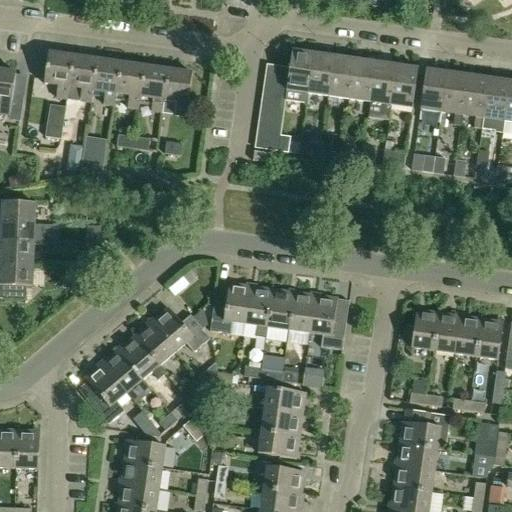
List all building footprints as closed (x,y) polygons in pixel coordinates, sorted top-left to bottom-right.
[(287,98),(286,102),(307,105),(308,95),(307,95),(312,55),(292,52),(290,70),(291,70),(289,83),(289,84),(287,93),(287,98)] [(66,101),(67,89),(72,59),(48,55),(44,86),(57,88),(55,100),(66,101)] [(312,55),(307,95),(308,95),(328,98),(333,58),(312,55)] [(333,58),(328,98),(348,101),(354,61),(333,58)] [(90,104),(92,92),(96,62),(72,59),(67,89),(81,91),(80,103),(90,104)] [(354,61),(348,101),(370,104),(375,64),(354,61)] [(96,62),(92,92),(104,94),(102,106),(113,108),(115,96),(119,65),(96,62)] [(375,64),(370,104),(382,106),(383,106),(383,110),(391,111),(392,107),(391,107),(396,67),(375,64)] [(136,111),(138,99),(142,69),(119,65),(115,96),(128,98),(126,110),(136,111)] [(267,67),(265,79),(289,83),(291,70),(290,70),(269,67),(267,67)] [(418,70),(396,67),(391,107),(412,110),(418,70)] [(161,115),(162,102),(167,72),(142,69),(138,99),(151,101),(150,113),(161,115)] [(442,114),(448,74),(424,71),(419,111),(418,124),(439,127),(441,114),(442,114)] [(0,72),(0,116),(8,117),(8,121),(19,123),(23,97),(11,96),(14,75),(0,72)] [(191,76),(167,72),(162,102),(176,104),(174,117),(185,118),(191,76)] [(448,74),(442,114),(455,116),(453,127),(461,128),(463,117),(462,117),(468,77),(448,74)] [(462,117),(463,117),(476,119),(474,129),(481,130),(488,80),(468,77),(462,117)] [(265,79),(264,90),(287,93),(289,84),(289,83),(265,79)] [(494,134),(502,135),(509,83),(488,80),(481,130),(495,132),(494,134)] [(511,83),(509,83),(502,135),(503,135),(503,136),(511,136),(511,83)] [(264,90),(262,102),(286,105),(286,102),(287,98),(287,93),(264,90)] [(262,102),(260,112),(284,116),(286,105),(262,102)] [(260,112),(259,124),(282,128),(284,116),(260,112)] [(259,124),(257,136),(281,139),(281,137),(282,128),(259,124)] [(61,141),(63,128),(45,127),(44,139),(61,141)] [(257,136),(255,150),(279,153),(281,141),(281,139),(257,136)] [(131,151),(133,139),(117,137),(116,149),(131,151)] [(281,141),(279,153),(288,154),(290,139),(281,137),(281,139),(281,141)] [(149,141),(133,139),(131,151),(148,153),(149,141)] [(298,157),(310,159),(312,142),(300,140),(298,157)] [(164,155),(180,158),(182,145),(165,144),(164,155)] [(317,160),(329,162),(332,145),(320,144),(317,160)] [(339,163),(349,165),(352,148),(342,146),(339,163)] [(361,166),(371,168),(374,151),(362,149),(361,166)] [(381,169),(392,171),(395,154),(384,152),(381,169)] [(255,153),(253,163),(277,166),(279,156),(255,153)] [(82,169),(96,171),(98,157),(83,155),(82,169)] [(409,173),(421,175),(423,158),(412,156),(409,173)] [(431,176),(442,178),(445,160),(434,159),(431,176)] [(452,180),(464,181),(467,163),(454,162),(452,180)] [(474,183),(484,184),(486,167),(476,165),(474,183)] [(494,185),(505,187),(511,188),(511,169),(507,169),(496,168),(494,185)] [(0,225),(34,226),(35,206),(1,205),(1,217),(0,217),(0,225)] [(0,234),(0,246),(34,247),(34,226),(0,225),(0,234)] [(102,230),(91,230),(91,228),(75,227),(74,238),(90,239),(90,242),(102,243),(102,230)] [(0,266),(33,268),(34,247),(0,246),(0,248),(0,266)] [(32,288),(33,268),(0,266),(0,299),(26,301),(26,288),(32,288)] [(82,272),(68,272),(68,287),(82,287),(82,272)] [(232,324),(245,326),(251,288),(228,285),(225,305),(214,303),(210,333),(231,336),(232,324)] [(251,288),(245,326),(257,328),(255,338),(256,338),(265,340),(267,329),(273,291),(251,288)] [(267,329),(289,333),(294,295),(273,291),(267,329)] [(289,333),(311,336),(316,298),(294,295),(289,333)] [(337,301),(316,298),(311,336),(323,338),(321,350),(342,353),(346,323),(334,321),(337,301)] [(151,325),(175,354),(185,345),(193,354),(209,339),(190,317),(180,325),(168,310),(151,325)] [(433,354),(438,315),(416,312),(411,351),(433,354)] [(454,357),(460,318),(438,315),(433,354),(454,357)] [(460,318),(454,357),(476,360),(481,321),(460,318)] [(481,321),(476,360),(498,363),(503,324),(481,321)] [(175,354),(151,325),(134,339),(159,368),(159,367),(175,354)] [(256,338),(254,350),(263,352),(265,340),(256,338)] [(118,352),(143,381),(152,374),(158,381),(166,375),(159,367),(159,368),(134,339),(118,352)] [(118,352),(101,367),(126,396),(143,381),(118,352)] [(108,427),(124,413),(116,404),(126,396),(101,367),(84,381),(88,385),(79,392),(108,427)] [(259,381),(261,370),(244,368),(242,379),(259,381)] [(277,372),(261,370),(259,381),(276,384),(277,372)] [(495,373),(493,390),(503,391),(506,375),(495,373)] [(217,374),(216,385),(232,387),(233,377),(217,374)] [(280,384),(297,387),(298,376),(281,374),(280,384)] [(268,390),(265,412),(302,417),(305,395),(268,390)] [(511,392),(503,391),(493,390),(490,406),(501,407),(511,404),(511,396),(511,392)] [(200,391),(187,401),(194,409),(207,398),(200,391)] [(409,406),(425,408),(427,398),(410,395),(409,406)] [(427,398),(425,408),(441,410),(442,400),(427,398)] [(194,409),(187,401),(175,411),(181,419),(194,409)] [(451,411),(468,414),(470,403),(453,401),(451,411)] [(470,403),(468,414),(484,416),(485,406),(470,403)] [(197,429),(210,419),(203,411),(191,421),(197,429)] [(299,439),(302,417),(265,412),(262,434),(299,439)] [(400,447),(438,452),(439,443),(445,443),(449,418),(407,412),(407,413),(409,414),(407,425),(403,425),(400,447)] [(171,414),(162,422),(158,426),(165,433),(178,422),(171,414)] [(203,437),(216,427),(210,419),(197,429),(203,437)] [(190,422),(183,428),(196,443),(203,437),(197,429),(191,421),(190,422)] [(159,437),(161,436),(151,424),(142,431),(146,436),(159,437)] [(473,456),(484,457),(486,443),(488,426),(478,425),(473,456)] [(488,426),(486,443),(496,444),(498,427),(488,426)] [(17,433),(0,432),(0,469),(16,470),(17,433)] [(17,433),(16,470),(38,471),(39,433),(17,433)] [(299,439),(262,434),(259,455),(296,461),(299,439)] [(127,443),(124,465),(162,470),(165,448),(127,443)] [(496,444),(486,443),(484,457),(494,459),(496,444)] [(435,473),(438,452),(400,447),(397,468),(435,473)] [(503,469),(505,454),(496,452),(494,467),(503,469)] [(162,470),(124,465),(121,487),(159,492),(162,470)] [(215,484),(226,486),(229,469),(218,468),(215,484)] [(397,468),(394,489),(432,495),(435,473),(397,468)] [(266,469),(263,491),(301,497),(304,474),(266,469)] [(196,497),(205,499),(208,483),(198,481),(196,497)] [(223,502),(226,486),(215,484),(213,500),(223,502)] [(475,485),(473,500),(483,502),(485,486),(475,485)] [(118,508),(145,511),(155,511),(159,492),(121,487),(118,508)] [(394,489),(391,511),(399,511),(429,511),(432,495),(394,489)] [(298,511),(301,497),(263,491),(260,511),(298,511)] [(433,511),(448,511),(448,494),(434,494),(433,511)] [(203,511),(205,499),(196,497),(193,511),(203,511)] [(481,511),(483,502),(473,500),(471,511),(481,511)]
